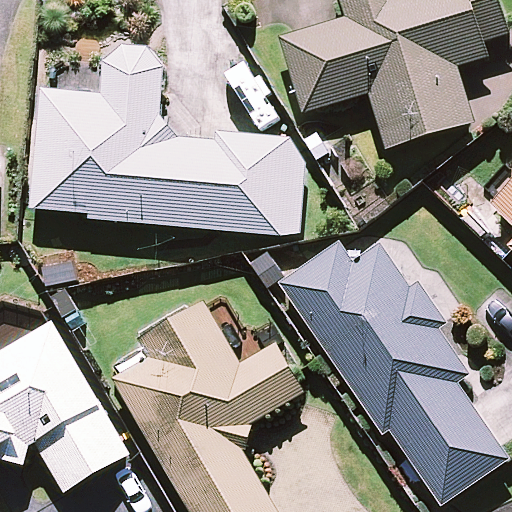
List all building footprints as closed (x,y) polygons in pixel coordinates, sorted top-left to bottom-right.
[(510,37),(498,0),(341,0),(348,21),(282,42),(306,116),(371,95),(389,152),(475,125),(458,69),(489,59),(485,45),(510,37)] [(164,71),(108,66),(105,100),(44,95),(33,217),(298,238),(306,145),(218,138),(218,145),(158,140),(164,71)] [(511,186),(492,207),(511,226),(511,245),(509,248),(511,251),(511,186)] [(355,268),(340,246),(280,286),(382,436),(390,431),(442,508),(508,463),(454,383),(470,373),(386,248),(355,268)] [(240,368),(204,305),(138,343),(148,361),(114,381),(189,511),(275,511),(241,452),(252,445),(244,431),(305,396),(277,347),(240,368)] [(131,456),(54,326),(0,357),(0,452),(9,468),(40,450),(66,494),(131,456)]
